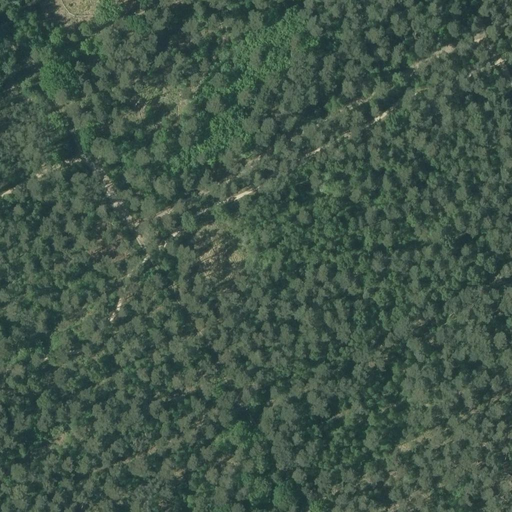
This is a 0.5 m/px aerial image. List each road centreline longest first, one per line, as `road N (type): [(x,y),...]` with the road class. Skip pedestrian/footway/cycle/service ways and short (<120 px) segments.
road 1 (track): [(78,156),(297,511)]
road 2 (track): [(128,231),(481,34)]
road 3 (track): [(163,0),(29,76),(78,156)]
